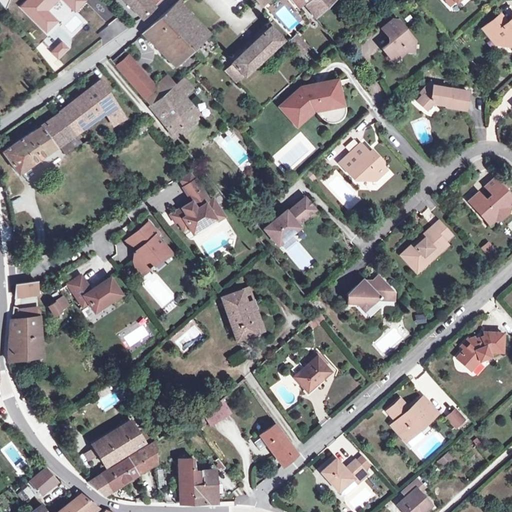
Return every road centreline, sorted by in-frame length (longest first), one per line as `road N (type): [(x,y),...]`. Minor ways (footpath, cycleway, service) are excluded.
road 1 (residential): [(243,511),(511,269)]
road 2 (residential): [(0,125),(172,0)]
road 3 (tertiary): [(5,386),(56,465),(107,503),(152,511)]
road 4 (residential): [(511,156),(479,149),(436,178),(369,103)]
road 5 (unknown): [(436,178),(338,290)]
road 6 (residential): [(0,272),(46,269),(121,220)]
